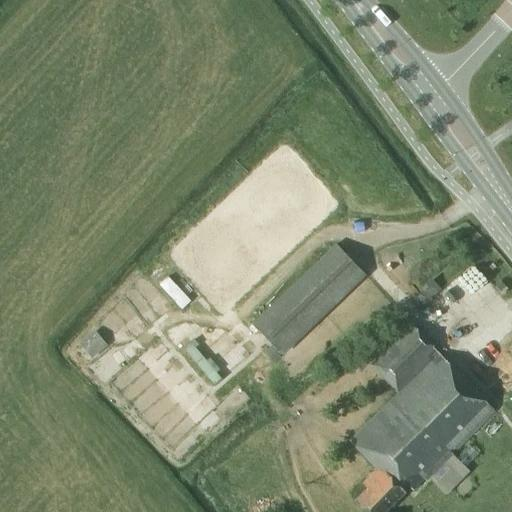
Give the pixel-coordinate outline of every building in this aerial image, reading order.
[(365,275),(335,244),(252,323),(273,345),(282,354),(283,355),(365,275)] [(176,277),(169,283),(188,305),(195,300),(176,277)] [(420,294),(412,302),(420,310),(428,302),(420,294)] [(408,325),(366,365),(395,395),(346,442),(372,469),(357,484),(364,490),(350,503),(359,511),(380,511),(405,488),(407,490),(410,487),(413,490),(425,479),(426,481),(429,478),(440,468),(495,416),(491,412),(408,325)] [(92,335),(82,344),(92,357),(103,348),(92,335)] [(273,345),(265,352),(274,362),(282,354),(273,345)]
